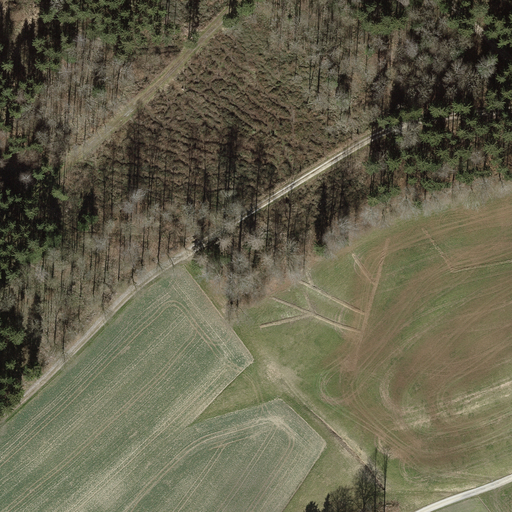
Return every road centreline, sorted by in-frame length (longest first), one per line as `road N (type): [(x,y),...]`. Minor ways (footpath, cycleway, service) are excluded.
road 1 (track): [(0,423),(161,266),(329,160),(412,123),(511,109)]
road 2 (track): [(233,0),(28,204)]
